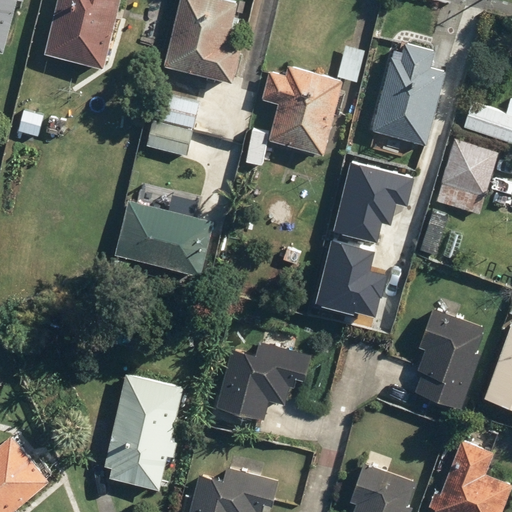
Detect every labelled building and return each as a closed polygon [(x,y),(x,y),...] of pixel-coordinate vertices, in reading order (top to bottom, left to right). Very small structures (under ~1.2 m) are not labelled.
[(0,0),(0,42),(11,45),(21,0),(0,0)] [(110,62),(122,0),(59,0),(50,50),(110,62)] [(241,0),(189,0),(173,60),(227,75),(247,1),(241,0)] [(395,51),(378,126),(433,139),(451,64),(395,51)] [(272,65),(272,66),(266,94),(282,97),(274,135),(334,147),(350,71),(290,59),(288,68),(272,65)] [(151,143),(191,151),(201,103),(161,95),(151,143)] [(511,108),(474,97),(466,123),(511,137),(511,108)] [(71,117),(49,113),(45,146),(66,149),(71,117)] [(456,138),(441,199),(486,210),(501,149),(456,138)] [(353,153),(335,227),(380,238),(386,212),(395,214),(400,190),(407,192),(413,167),(353,153)] [(135,195),(121,251),(205,272),(219,216),(135,195)] [(337,231),(319,296),(378,313),(392,265),(371,259),(376,242),(337,231)] [(464,304),(441,295),(416,367),(425,370),(419,387),(467,404),(487,348),(484,347),(491,325),(460,314),(464,304)] [(511,320),(489,392),(511,399),(511,320)] [(311,388),(313,380),(321,344),(236,324),(217,402),(272,416),(276,399),(292,403),(296,384),(302,386),(311,388)] [(184,455),(186,440),(179,438),(189,379),(127,368),(110,465),(117,466),(115,478),(166,487),(172,453),(184,455)] [(0,511),(14,511),(57,478),(17,429),(0,443),(0,511)] [(455,461),(435,505),(449,511),(499,511),(511,486),(486,475),(494,452),(463,441),(456,461),(455,461)] [(287,478),(232,461),(229,471),(205,464),(190,511),(267,511),(270,504),(278,506),(287,478)] [(360,511),(407,511),(417,481),(374,468),(360,511)]
